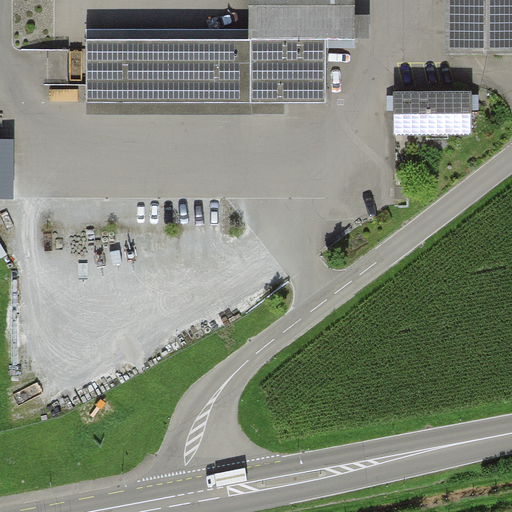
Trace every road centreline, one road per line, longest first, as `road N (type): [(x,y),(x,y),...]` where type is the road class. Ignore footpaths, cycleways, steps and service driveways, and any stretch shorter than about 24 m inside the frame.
road 1 (unclassified): [(191,498),(188,472),(202,428),(247,365),(511,161)]
road 2 (primary): [(191,498),(511,434)]
